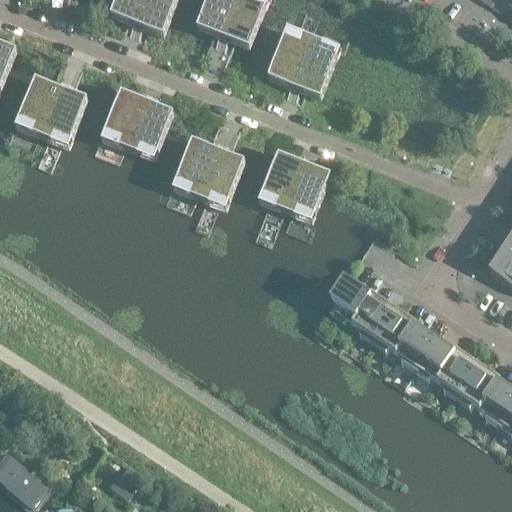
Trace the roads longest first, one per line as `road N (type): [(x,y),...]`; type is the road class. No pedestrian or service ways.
road 1 (residential): [(487,211),(0,14)]
road 2 (residential): [(238,511),(0,353)]
